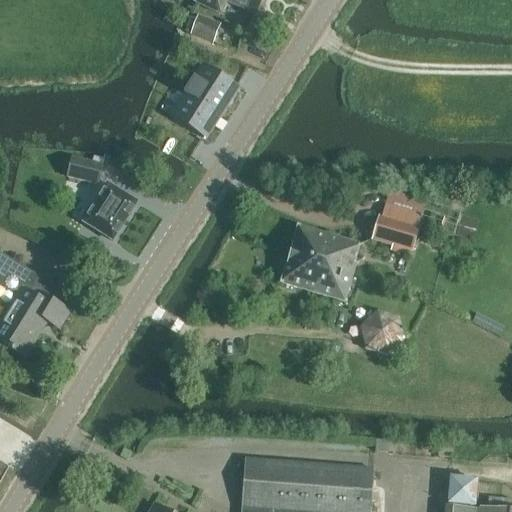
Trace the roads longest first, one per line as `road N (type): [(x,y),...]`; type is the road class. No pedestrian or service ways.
road 1 (tertiary): [(15,511),(332,0)]
road 2 (track): [(353,59),(387,68),(511,72)]
